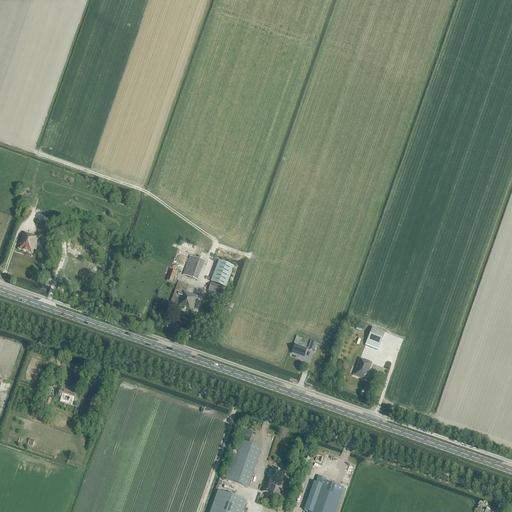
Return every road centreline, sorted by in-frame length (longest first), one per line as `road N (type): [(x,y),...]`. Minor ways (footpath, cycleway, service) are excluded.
road 1 (primary): [(511,470),(0,290)]
road 2 (unclassified): [(511,499),(0,320)]
